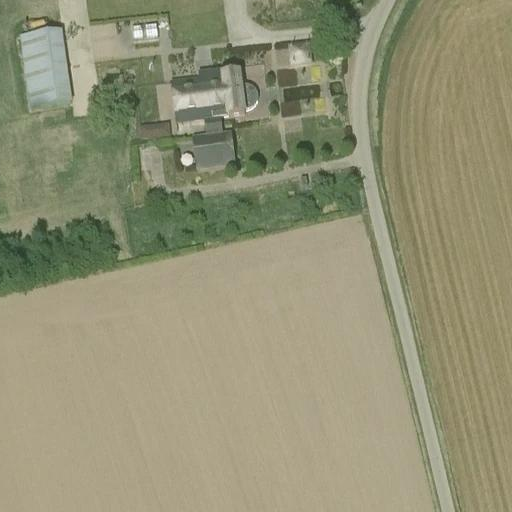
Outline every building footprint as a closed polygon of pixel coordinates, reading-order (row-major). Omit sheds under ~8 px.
[(72,106),(62,34),(20,40),(29,112),(72,106)] [(312,45),(272,46),(273,67),(312,66),(312,45)] [(203,123),(205,141),(192,143),(197,173),(233,167),(229,138),(223,139),(220,121),(244,118),(244,114),(249,113),(251,112),(254,110),(255,108),(257,106),(257,104),(257,102),(257,99),(257,97),(256,94),(255,92),(253,91),(250,89),(247,88),(244,88),(241,89),(239,76),(171,85),(176,127),(203,123)] [(280,116),(324,113),(324,100),(279,103),(280,116)] [(142,143),(170,138),(168,125),(140,130),(142,143)]
